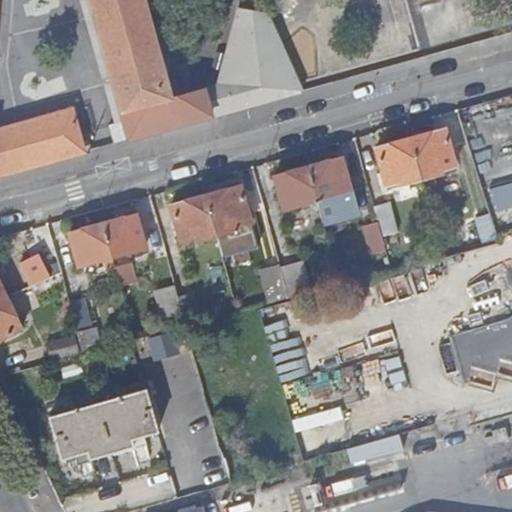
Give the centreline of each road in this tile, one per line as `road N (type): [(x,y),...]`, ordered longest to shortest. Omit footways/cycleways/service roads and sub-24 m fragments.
road 1 (residential): [(511,59),(0,209)]
road 2 (unclassified): [(392,511),(511,496)]
